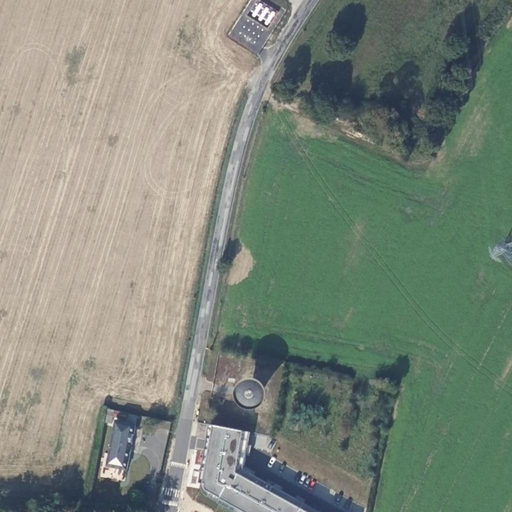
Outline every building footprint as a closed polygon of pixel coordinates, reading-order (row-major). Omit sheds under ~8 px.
[(251,0),(230,38),(258,54),(272,30),(267,27),(276,10),(258,0),(251,0)] [(363,122),(354,119),(352,125),(361,128),(363,122)] [(250,388),(247,386),(243,386),(240,388),(238,392),(238,395),(240,398),(244,400),(247,400),(250,398),(252,395),(252,391),(250,388)] [(365,404),(363,425),(374,426),(376,405),(365,404)] [(128,414),(115,411),(114,414),(108,413),(106,423),(112,424),(113,419),(126,421),(128,414)] [(137,426),(116,422),(109,456),(130,460),(137,426)] [(248,428),(209,422),(207,442),(203,469),(201,482),(201,489),(242,511),(327,511),(244,466),(246,448),(248,428)]
